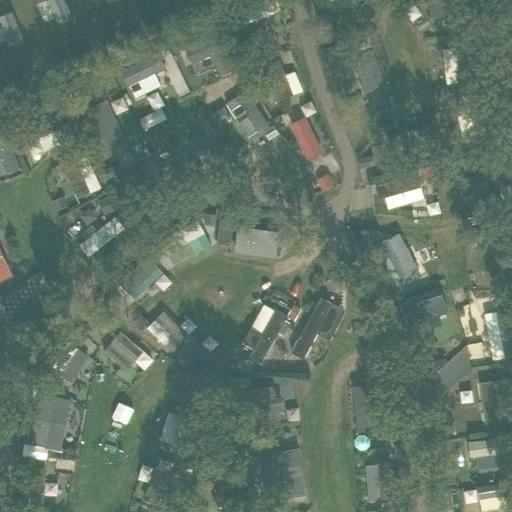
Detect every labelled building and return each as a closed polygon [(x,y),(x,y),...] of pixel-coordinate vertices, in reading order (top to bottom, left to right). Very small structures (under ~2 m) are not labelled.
[(365,0),(328,0),(334,13),(365,1),(365,0)] [(488,18),(479,19),(480,28),(489,27),(488,18)] [(204,43),(186,48),(191,71),(209,67),(204,43)] [(157,52),(118,72),(132,99),(160,86),(153,73),(165,67),(157,52)] [(295,71),(284,74),(278,58),(258,65),(272,103),(303,92),(295,71)] [(247,114),(235,95),(223,103),(236,122),(247,114)] [(218,128),(232,120),(224,105),(210,113),(218,128)] [(166,113),(160,129),(174,134),(180,119),(166,113)] [(304,160),(322,152),(305,115),(287,123),(304,160)] [(245,138),(255,133),(247,117),(237,122),(245,138)] [(43,123),(22,132),(32,154),(53,145),(43,123)] [(18,171),(6,134),(0,135),(0,167),(2,175),(18,171)] [(279,197),(306,184),(285,143),(258,156),(279,197)] [(76,200),(101,189),(87,157),(63,168),(76,200)] [(115,166),(105,170),(109,179),(119,175),(115,166)] [(326,175),(317,180),(322,190),(331,185),(326,175)] [(384,182),(386,193),(419,187),(417,177),(384,182)] [(386,207),(422,201),(420,189),(384,195),(386,207)] [(501,203),(490,205),(492,219),(503,218),(501,203)] [(231,252),(271,258),(275,232),(234,226),(231,252)] [(99,228),(78,245),(86,255),(107,238),(99,228)] [(361,230),(359,231),(369,248),(382,240),(378,232),(361,230)] [(0,281),(8,279),(0,254),(0,281)] [(128,273),(146,292),(165,275),(147,256),(128,273)] [(438,285),(414,294),(419,310),(444,301),(438,285)] [(413,297),(406,298),(418,347),(434,343),(426,308),(416,310),(413,297)] [(290,353),(307,361),(318,336),(336,343),(349,313),(314,299),(290,353)] [(251,347),(247,356),(264,363),(284,314),(258,304),(241,343),(251,347)] [(145,328),(169,352),(186,336),(163,312),(145,328)] [(479,321),(486,345),(499,341),(492,317),(479,321)] [(50,369),(72,383),(90,355),(69,341),(50,369)] [(227,373),(220,380),(228,387),(234,381),(227,373)] [(252,432),(281,424),(271,383),(241,391),(252,432)] [(257,445),(248,447),(249,457),(258,455),(257,445)] [(298,447),(263,454),(271,499),(306,493),(298,447)] [(48,450),(47,458),(67,460),(68,450),(61,449),(60,452),(48,450)] [(220,488),(215,500),(223,504),(229,493),(220,488)]
